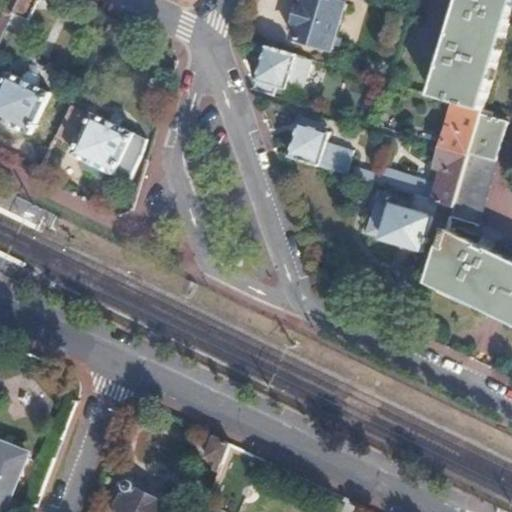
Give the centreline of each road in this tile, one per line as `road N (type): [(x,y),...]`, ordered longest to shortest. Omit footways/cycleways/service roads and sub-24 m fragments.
road 1 (residential): [(213,42),(311,311),(511,407)]
road 2 (residential): [(123,361),(436,511)]
road 3 (residential): [(123,361),(67,511)]
road 4 (residential): [(0,308),(123,361)]
